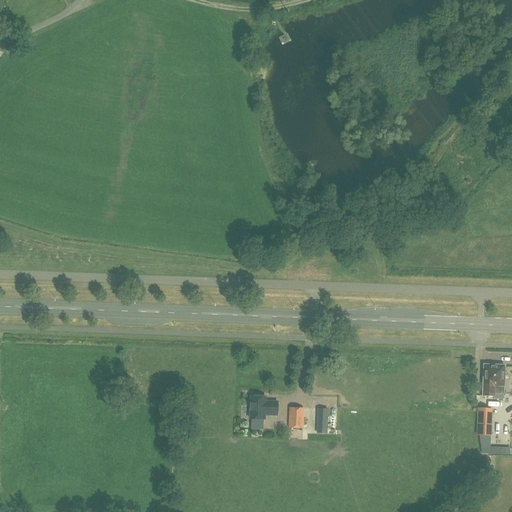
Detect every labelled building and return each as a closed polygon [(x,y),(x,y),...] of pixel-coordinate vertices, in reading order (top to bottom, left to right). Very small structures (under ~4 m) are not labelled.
[(504,387),(504,365),(484,365),(483,396),(493,397),(494,393),(503,393),(503,387),(504,387)] [(275,415),(276,401),(262,400),(263,396),(250,396),(250,418),(262,418),(262,415),(275,415)] [(492,436),(493,408),(478,407),(477,435),(492,436)] [(289,408),(289,428),(303,428),(303,409),(289,408)] [(256,439),(268,438),(267,429),(255,430),(256,439)] [(500,448),(490,447),(489,455),(499,456),(500,448)]
